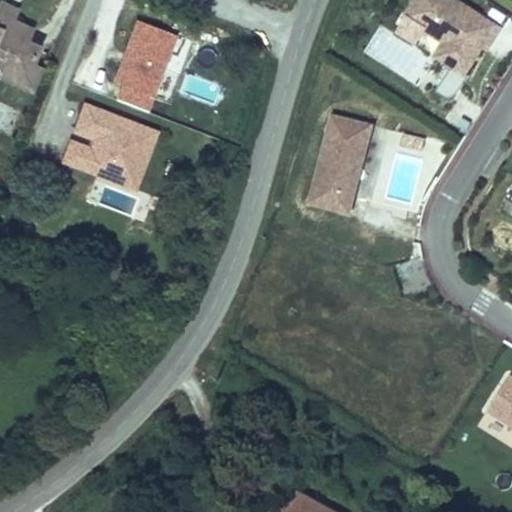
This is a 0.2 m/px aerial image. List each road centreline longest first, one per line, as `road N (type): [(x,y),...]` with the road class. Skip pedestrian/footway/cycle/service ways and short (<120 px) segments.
road 1 (tertiary): [(6,511),(117,428),(178,361),(241,234),(302,28)]
road 2 (residential): [(511,98),(448,200),(438,237),(447,274),(511,324)]
